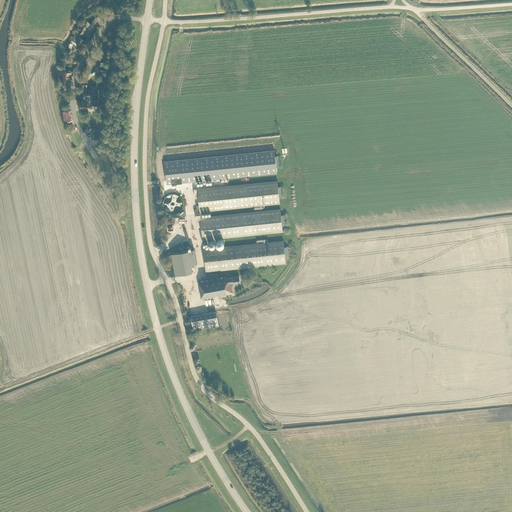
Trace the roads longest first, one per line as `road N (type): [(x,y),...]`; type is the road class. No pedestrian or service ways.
road 1 (unclassified): [(164,21),(511,4)]
road 2 (primary): [(146,285),(135,214),(146,19)]
road 3 (unclassified): [(166,279),(149,239),(144,153),(164,21)]
road 4 (unclassified): [(307,511),(261,440),(200,384),(180,319)]
road 5 (primary): [(245,511),(179,392),(157,328)]
road 6 (residential): [(146,19),(112,18),(79,65),(73,109),(95,157)]
road 7 (track): [(402,0),(511,105)]
